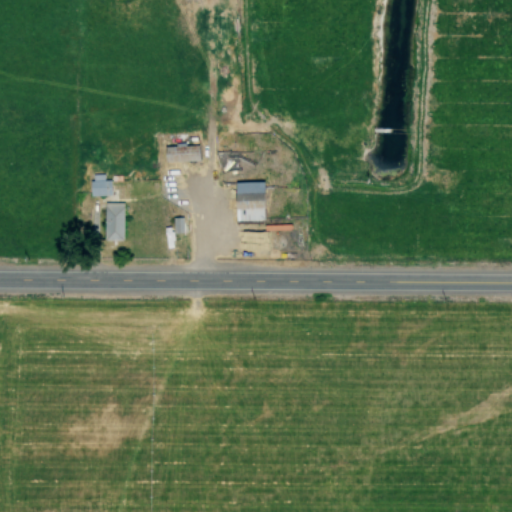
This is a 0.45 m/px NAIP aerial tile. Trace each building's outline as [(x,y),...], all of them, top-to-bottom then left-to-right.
[(196,145),(162,146),(163,162),(197,161),(196,145)] [(106,196),(106,174),(89,174),(89,196),(106,196)] [(262,183),(232,182),(232,221),(261,221),(262,183)] [(122,203),(103,203),(102,241),(122,241),(122,203)] [(171,218),(171,230),(163,230),(165,251),(173,251),(173,234),(183,233),(182,217),(171,218)]
